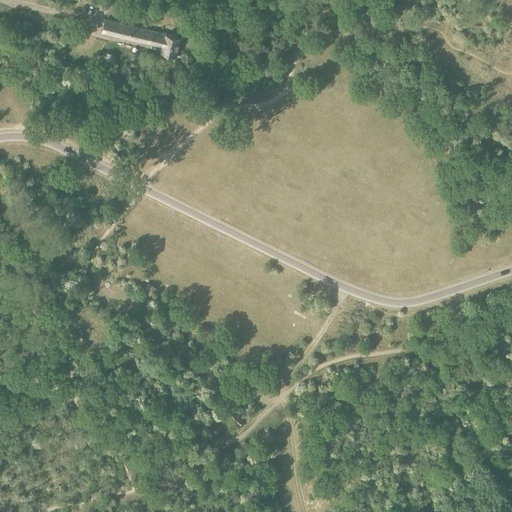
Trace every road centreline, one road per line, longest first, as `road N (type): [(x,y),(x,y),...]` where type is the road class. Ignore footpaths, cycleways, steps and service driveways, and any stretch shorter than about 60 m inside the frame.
road 1 (track): [(298,511),(277,447),(258,425),(0,207)]
road 2 (unknown): [(511,377),(473,381),(414,356),(352,352),(311,370),(282,411),(224,446)]
road 3 (track): [(134,191),(212,112),(280,90),(301,41),(301,0)]
road 4 (unknown): [(0,384),(85,378),(224,446)]
road 5 (track): [(352,290),(258,425)]
